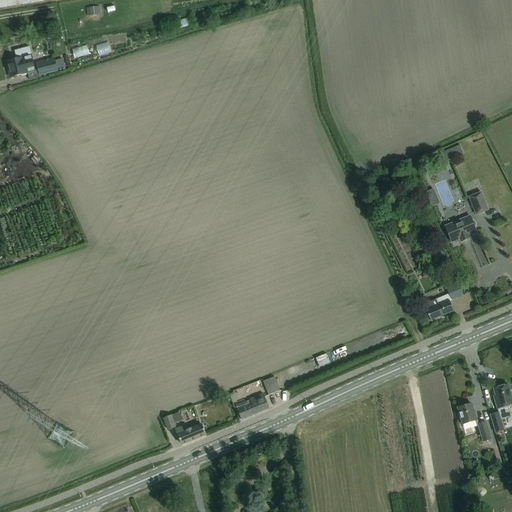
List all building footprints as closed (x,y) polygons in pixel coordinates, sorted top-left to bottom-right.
[(56,8),(57,17),(66,16),(65,7),(56,8)] [(81,30),(80,24),(62,26),(64,40),(101,34),(101,28),(93,29),(92,29),(81,30)] [(175,34),(187,31),(185,24),(173,27),(175,34)] [(35,71),(31,56),(29,48),(24,49),(14,51),(17,59),(10,61),(11,67),(9,69),(10,74),(13,74),(14,77),(16,76),(16,77),(18,77),(18,76),(35,71)] [(54,59),(36,63),(39,76),(58,71),(54,59)] [(459,145),(440,153),(444,162),(463,155),(459,145)] [(441,163),(420,169),(423,180),(433,177),(437,188),(447,185),(441,163)] [(444,187),(433,190),(440,213),(452,209),(444,187)] [(481,191),(468,197),(475,215),(489,210),(481,191)] [(477,233),(470,216),(444,226),(451,244),(460,240),(461,243),(471,239),(470,236),(477,233)] [(481,263),(485,261),(476,244),(469,247),(475,258),(478,257),(481,263)] [(463,295),(458,284),(446,289),(451,300),(463,295)] [(453,311),(449,301),(438,305),(435,299),(424,304),(426,310),(425,310),(430,321),(453,311)] [(324,359),(313,363),(317,373),(328,368),(324,359)] [(279,391),(274,377),(263,382),(268,395),(279,391)] [(511,399),(508,385),(493,389),(496,399),(494,400),(500,420),(511,416),(509,406),(511,404),(511,399)] [(269,409),(265,399),(263,394),(256,397),(255,395),(253,396),(254,398),(249,400),(250,402),(247,403),(248,406),(237,410),(241,420),(269,409)] [(476,420),(474,414),(471,404),(457,408),(462,425),(476,420)] [(179,412),(163,418),(168,431),(176,428),(174,424),(182,421),(179,412)] [(495,432),(503,430),(498,413),(490,415),(495,432)] [(483,442),(490,439),(485,422),(477,424),(483,442)] [(203,429),(201,425),(184,432),(181,426),(175,429),(181,445),(205,435),(203,430),(204,430),(203,429)] [(484,481),(485,479),(476,476),(473,483),(483,487),(485,481),(484,481)] [(116,486),(118,490),(134,483),(132,479),(116,486)]
